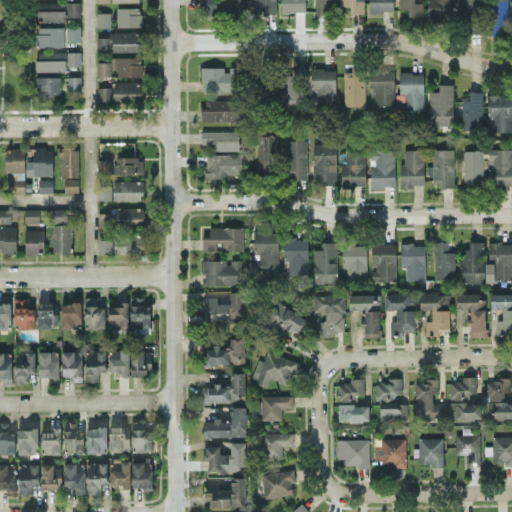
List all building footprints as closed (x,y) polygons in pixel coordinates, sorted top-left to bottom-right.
[(240,14),(239,0),(202,0),(202,14),(240,14)] [(480,0),(461,0),(461,12),(469,12),(469,32),(481,32),(480,0)] [(80,2),(65,2),(37,3),(37,21),(67,21),(67,16),(80,16),(80,2)] [(141,26),(141,7),(116,7),(117,26),(141,26)] [(110,12),(96,12),(96,26),(110,26),(110,12)] [(63,46),(64,27),(39,26),(38,46),(63,46)] [(80,27),(66,26),(66,40),(80,40),(80,27)] [(109,32),(109,37),(97,37),(97,51),(143,51),(142,31),(109,32)] [(66,70),(65,51),(35,52),(35,71),(66,70)] [(80,66),(80,51),(66,51),(66,66),(80,66)] [(97,61),(97,76),(114,76),(142,76),(142,56),(110,57),(110,61),(97,61)] [(343,71),(344,105),(365,105),(364,65),(351,66),(352,71),(343,71)] [(201,67),(202,91),(240,91),(239,66),(229,66),(229,67),(201,67)] [(394,105),(393,66),(371,67),(372,105),(394,105)] [(282,108),(304,108),(305,67),(292,67),(291,73),(283,73),(282,108)] [(335,68),(312,68),(312,95),(309,95),(309,105),(335,105),(335,68)] [(424,109),(423,72),(398,73),(398,110),(424,109)] [(276,76),(259,75),(259,93),(262,93),(261,104),(275,104),(276,76)] [(60,76),(36,76),(36,96),(60,95),(60,76)] [(112,101),(141,102),(142,81),(113,81),(112,101)] [(429,125),(453,124),(452,83),(438,84),(438,90),(429,91),(429,125)] [(97,101),(111,101),(111,87),(98,86),(97,101)] [(481,129),(483,90),(469,90),(469,96),(461,95),(460,128),(481,129)] [(511,131),(511,93),(488,94),(489,131),(511,131)] [(202,120),(239,121),(240,99),(203,99),(202,120)] [(238,150),(238,130),(201,131),(201,143),(211,143),(211,150),(238,150)] [(276,134),(257,134),(258,170),(277,169),(276,134)] [(336,184),(336,142),(312,143),(313,178),(322,178),(322,184),(336,184)] [(511,146),(488,147),(489,185),(511,184),(511,146)] [(6,147),(5,172),(15,172),(14,192),(24,192),(24,147),(6,147)] [(52,147),(33,147),(33,160),(25,160),(26,175),(52,175),(52,147)] [(78,148),(59,148),(60,176),(79,175),(78,148)] [(395,186),(394,148),(370,149),(371,187),(395,186)] [(453,148),(432,149),(433,165),(425,166),(426,175),(432,175),(433,182),(440,182),(440,187),(454,187),(453,148)] [(365,184),(365,149),(345,149),(345,163),(340,163),(341,184),(365,184)] [(400,185),(424,185),(423,149),(404,149),(404,163),(399,163),(400,185)] [(464,185),(483,185),(482,149),(463,150),(464,185)] [(228,177),(228,173),(241,173),(241,152),(205,153),(205,178),(228,177)] [(113,157),(113,173),(143,173),(142,156),(113,157)] [(53,192),(53,178),(39,178),(39,192),(53,192)] [(78,178),(64,178),(64,192),(79,191),(78,178)] [(112,199),(142,200),(143,180),(113,180),(112,199)] [(111,199),(111,181),(98,181),(98,200),(111,199)] [(97,212),(98,226),(144,225),(143,206),(110,207),(110,212),(97,212)] [(0,222),(11,222),(11,209),(0,208),(0,222)] [(39,222),(39,209),(25,208),(24,222),(39,222)] [(68,208),(52,208),(52,221),(67,221),(68,208)] [(16,226),(0,225),(0,251),(16,252),(16,226)] [(243,250),(243,226),(209,227),(209,235),(202,235),(203,250),(219,250),(243,250)] [(44,229),(25,229),(25,253),(44,253),(44,229)] [(279,268),(277,230),(253,231),(254,258),(252,258),(253,269),(279,268)] [(98,238),(97,252),(142,253),(143,232),(113,231),(113,239),(98,238)] [(307,237),(283,237),(283,260),(288,259),(288,274),(308,274),(307,237)] [(483,240),(469,241),(469,248),(460,248),(461,282),(484,282),(484,261),(475,261),(475,255),(483,255),(483,240)] [(337,283),(337,262),(329,262),(329,255),(337,255),(337,241),(322,242),(323,248),(313,249),(314,283),(337,283)] [(434,278),(454,278),(455,251),(447,251),(448,241),(434,241),(434,278)] [(485,261),(485,280),(511,279),(511,241),(488,242),(489,261),(485,261)] [(395,280),(396,244),(371,243),(371,268),(372,268),(372,280),(395,280)] [(425,279),(424,243),(400,243),(401,266),(405,266),(406,280),(425,279)] [(342,267),(347,267),(347,280),(366,280),(367,244),(342,244),(342,267)] [(203,260),(203,284),(241,284),(241,259),(228,259),(203,260)] [(245,291),(229,291),(229,303),(218,303),(218,296),(204,296),(204,321),(245,321),(245,291)] [(364,336),(379,336),(380,294),(349,293),(349,309),(364,309),(364,336)] [(415,330),(414,293),(384,293),(384,309),(396,309),(396,320),(390,320),(390,335),(404,335),(404,330),(415,330)] [(420,308),(431,309),(431,320),(425,320),(425,335),(439,335),(439,328),(450,328),(450,293),(420,293),(420,308)] [(511,293),(490,293),(490,308),(502,308),(502,319),(495,319),(495,334),(511,333),(511,293)] [(455,295),(455,309),(466,309),(466,318),(457,318),(457,324),(470,324),(470,336),(485,335),(485,294),(455,295)] [(344,331),(344,295),(314,295),(314,312),(325,312),(325,321),(319,321),(319,336),(333,336),(333,331),(344,331)] [(143,296),(130,297),(131,333),(151,332),(150,305),(143,305),(143,296)] [(34,308),(28,308),(27,297),(14,297),(15,328),(34,327),(34,308)] [(85,328),(105,327),(105,305),(98,306),(98,297),(84,297),(85,328)] [(310,320),(274,300),(264,317),(300,337),(310,320)] [(128,301),(118,301),(118,306),(108,306),(108,329),(128,329),(128,301)] [(10,302),(0,302),(0,328),(11,328),(10,302)] [(37,325),(57,326),(57,303),(38,302),(37,325)] [(61,327),(81,327),(81,302),(61,302),(61,327)] [(245,363),(244,337),(230,338),(230,346),(212,346),(212,349),(204,349),(204,364),(245,363)] [(109,374),(129,374),(128,349),(108,349),(109,374)] [(39,378),(59,377),(58,350),(38,351),(39,378)] [(62,351),(62,376),(73,376),(73,381),(82,381),(82,350),(62,351)] [(105,371),(106,350),(86,350),(85,380),(99,380),(99,371),(105,371)] [(130,376),(150,376),(151,350),(131,350),(130,376)] [(296,361),(267,350),(263,360),(258,358),(250,379),(267,386),(270,377),(288,384),(296,361)] [(0,376),(2,377),(2,383),(12,383),(11,351),(0,351),(0,376)] [(15,352),(15,382),(29,382),(29,372),(35,372),(35,351),(15,352)] [(244,371),(230,372),(230,384),(203,385),(203,401),(245,400),(244,371)] [(475,376),(461,376),(461,381),(449,381),(449,400),(469,399),(469,393),(476,393),(475,376)] [(364,378),(349,377),(349,382),(338,382),(338,401),(357,401),(357,394),(364,394),(364,378)] [(401,377),(387,377),(387,382),(375,383),(375,400),(379,400),(380,419),(407,419),(407,402),(395,402),(395,394),(402,394),(401,377)] [(510,378),(487,378),(487,416),(511,416),(511,402),(503,402),(503,391),(510,391),(510,378)] [(438,379),(414,380),(415,411),(438,410),(438,418),(444,418),(444,403),(432,403),(432,392),(438,392),(438,379)] [(292,394),(260,395),(261,419),(281,419),(281,409),(292,409),(292,394)] [(449,401),(448,418),(480,419),(480,403),(449,401)] [(369,421),(368,404),(337,404),(338,421),(369,421)] [(203,420),(203,437),(246,436),(245,406),(230,406),(230,419),(203,420)] [(84,452),(83,430),(77,430),(77,421),(64,422),(64,453),(84,452)] [(132,451),(152,451),(151,428),(140,428),(140,421),(131,421),(132,451)] [(0,422),(0,453),(15,453),(15,431),(9,431),(9,423),(0,422)] [(17,452),(38,453),(38,427),(18,426),(17,452)] [(61,453),(60,426),(53,426),(53,431),(41,431),(41,453),(61,453)] [(86,452),(107,452),(106,426),(86,426),(86,452)] [(129,426),(109,426),(109,451),(129,451),(129,426)] [(293,432),(260,432),(261,457),(281,457),(281,445),(293,445),(293,432)] [(455,433),(455,453),(467,454),(466,465),(479,465),(480,434),(455,433)] [(511,464),(511,435),(492,436),(492,445),(484,445),(484,454),(492,454),(492,461),(503,461),(504,465),(511,464)] [(406,438),(374,437),(373,463),(406,464),(406,438)] [(442,437),(416,437),(417,465),(443,464),(442,437)] [(339,439),(340,466),(369,465),(369,438),(339,439)] [(245,441),(230,442),(230,453),(220,453),(219,445),(204,445),(204,459),(208,459),(208,471),(246,470),(245,441)] [(152,493),(152,459),(132,459),(132,486),(143,486),(143,493),(152,493)] [(101,483),(107,482),(107,461),(86,462),(88,493),(101,492),(101,483)] [(84,493),(85,462),(64,462),(64,487),(75,487),(75,493),(84,493)] [(0,488),(6,489),(7,495),(16,494),(16,473),(8,474),(7,463),(0,463),(0,488)] [(39,484),(38,463),(18,463),(19,493),(32,493),(32,484),(39,484)] [(62,465),(41,464),(41,487),(61,487),(62,465)] [(296,481),(293,468),(261,474),(265,498),(293,492),(291,482),(296,481)] [(207,507),(246,506),(246,476),(230,477),(230,489),(219,489),(219,482),(207,482),(207,507)] [(309,511),(301,502),(289,511),(309,511)]
